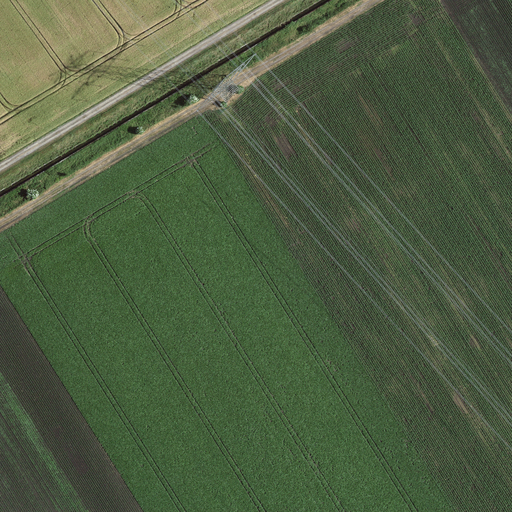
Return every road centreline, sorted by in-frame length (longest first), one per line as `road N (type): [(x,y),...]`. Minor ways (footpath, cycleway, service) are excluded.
road 1 (track): [(368,0),(0,224)]
road 2 (track): [(278,0),(0,169)]
